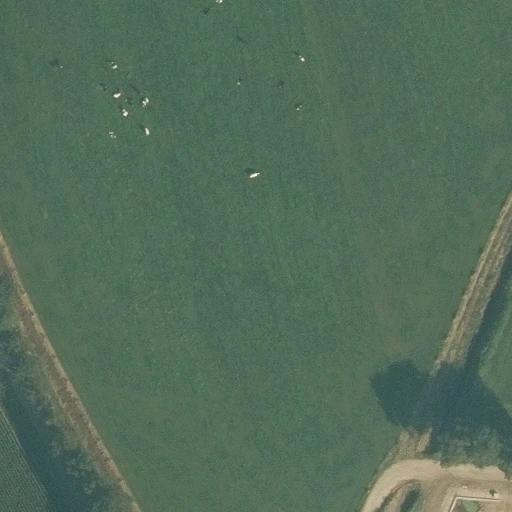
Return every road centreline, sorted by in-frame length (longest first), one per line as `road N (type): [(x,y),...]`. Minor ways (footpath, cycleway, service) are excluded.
road 1 (unclassified): [(85,511),(0,348)]
road 2 (track): [(374,511),(389,481),(410,471),(511,477)]
